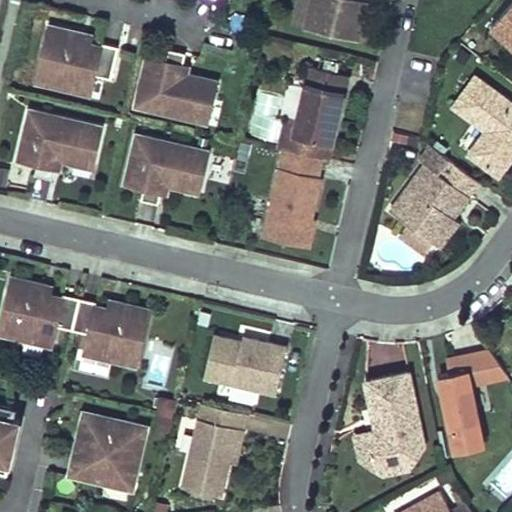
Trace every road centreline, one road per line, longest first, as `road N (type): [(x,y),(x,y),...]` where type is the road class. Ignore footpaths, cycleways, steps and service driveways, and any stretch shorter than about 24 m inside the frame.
road 1 (residential): [(343,297),(0,216)]
road 2 (residential): [(343,297),(407,0)]
road 3 (residential): [(307,511),(304,449),(343,297)]
road 4 (residential): [(511,236),(449,296),(343,297)]
